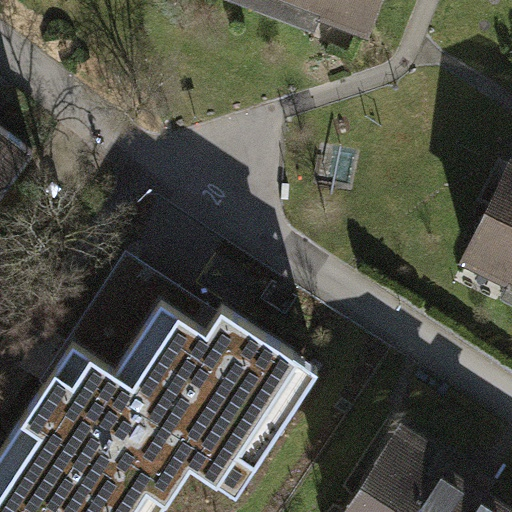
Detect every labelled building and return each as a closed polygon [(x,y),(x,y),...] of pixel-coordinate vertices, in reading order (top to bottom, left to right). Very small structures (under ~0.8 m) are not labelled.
[(379,0),(279,0),(367,33),(379,0)] [(0,127),(0,187),(29,150),(0,127)] [(511,152),(463,251),(507,272),(498,291),(511,297),(511,152)] [(162,296),(115,366),(73,338),(45,380),(0,448),(0,511),(156,511),(191,459),(238,490),(320,366),(224,303),(208,327),(181,309),(162,296)] [(400,421),(340,511),(511,511),(511,509),(475,486),(431,457),(438,445),(400,421)]
